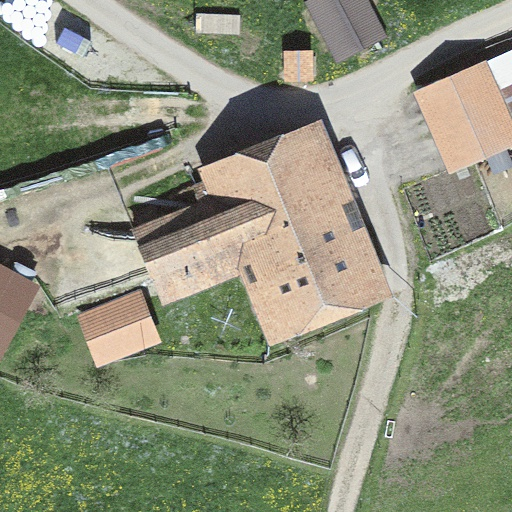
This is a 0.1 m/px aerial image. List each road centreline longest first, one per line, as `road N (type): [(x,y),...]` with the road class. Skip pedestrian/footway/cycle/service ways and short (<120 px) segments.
road 1 (track): [(353,511),(404,351),(404,258),(342,93)]
road 2 (track): [(0,232),(264,123)]
